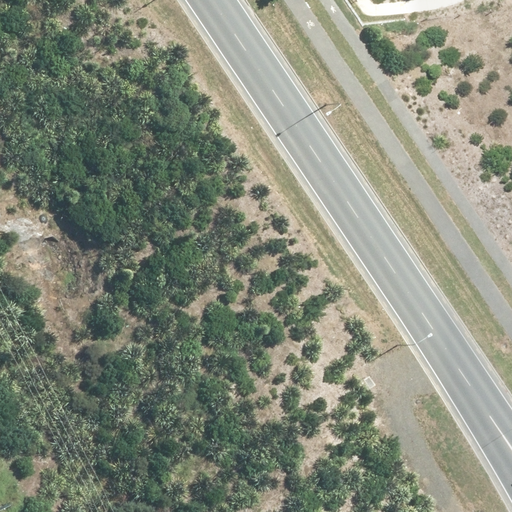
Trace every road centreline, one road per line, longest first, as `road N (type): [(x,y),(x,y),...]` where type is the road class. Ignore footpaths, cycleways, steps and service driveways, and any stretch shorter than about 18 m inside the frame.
road 1 (tertiary): [(511,443),(228,0)]
road 2 (track): [(453,348),(389,382),(462,511)]
